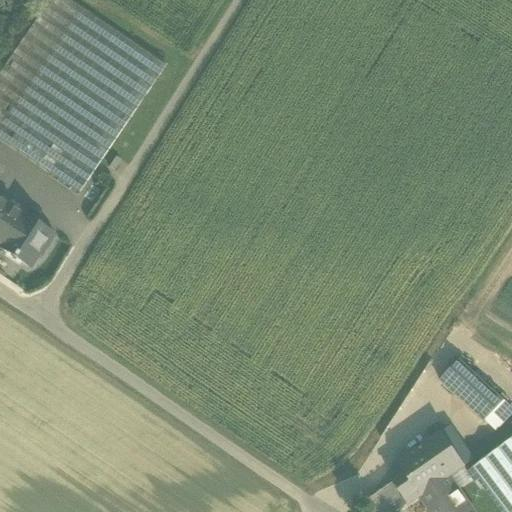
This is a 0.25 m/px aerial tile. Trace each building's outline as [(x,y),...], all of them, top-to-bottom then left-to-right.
[(163,68),(64,0),(48,0),(0,73),(0,141),(79,195),(163,68)] [(22,219),(5,208),(0,214),(0,220),(1,222),(0,223),(0,249),(1,251),(0,252),(0,253),(28,271),(44,248),(48,251),(55,240),(22,218),(22,219)] [(503,402),(459,361),(439,382),(484,423),(503,402)] [(511,410),(503,402),(484,423),(493,432),(511,411),(511,410)] [(483,423),(406,476),(420,497),(448,478),(497,443),(483,423)] [(511,511),(511,451),(479,477),(506,511),(511,511)] [(406,475),(367,502),(373,511),(397,511),(420,498),(420,497),(406,476),(406,475)] [(471,511),(448,478),(420,497),(420,498),(430,511),(471,511)]
